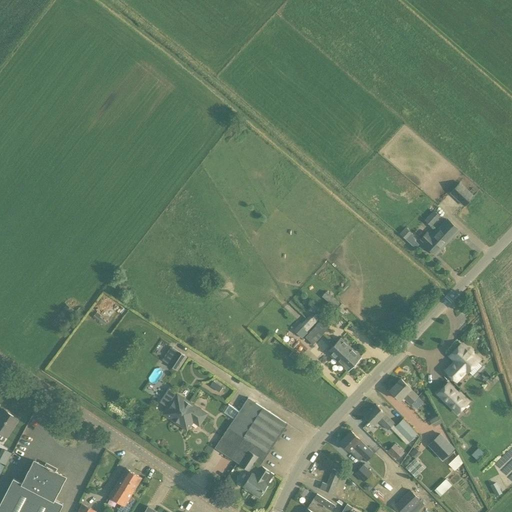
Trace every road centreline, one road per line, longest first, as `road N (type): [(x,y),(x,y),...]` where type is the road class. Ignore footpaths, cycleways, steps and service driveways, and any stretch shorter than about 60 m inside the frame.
road 1 (unclassified): [(277,511),(322,433),(511,233)]
road 2 (tertiary): [(227,511),(0,360)]
